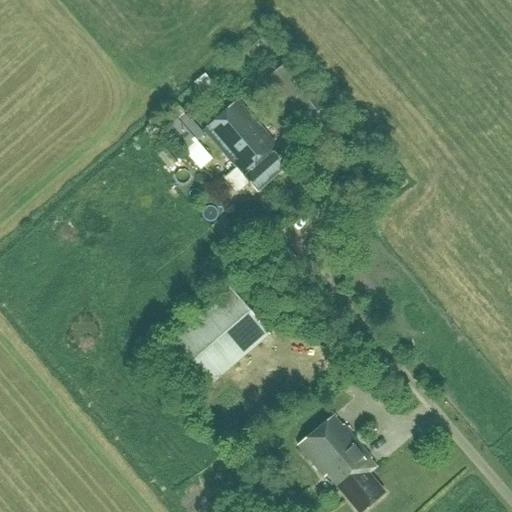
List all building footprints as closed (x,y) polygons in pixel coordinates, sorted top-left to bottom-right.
[(304,122),(324,106),(290,61),(269,77),(304,122)] [(203,73),(195,78),(210,103),(218,98),(203,73)] [(239,99),(219,115),(256,158),(254,160),(271,179),(284,169),(271,154),(273,152),(259,134),(265,129),(239,99)] [(256,158),(219,115),(202,130),(242,178),(255,193),(271,179),(254,160),(256,158)] [(229,290),(169,342),(208,388),(269,335),(229,290)] [(356,511),(360,511),(382,494),(360,467),(370,459),(334,417),(297,448),(324,480),(328,477),(356,511)]
